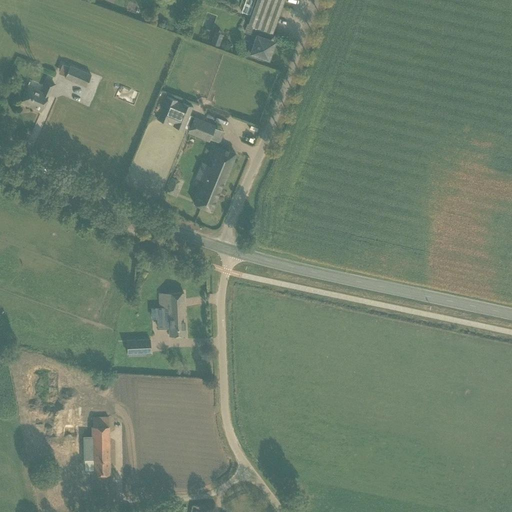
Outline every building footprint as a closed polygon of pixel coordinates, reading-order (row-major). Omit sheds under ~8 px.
[(250,44),(247,54),(256,58),(257,55),(268,59),(273,41),(270,40),(284,0),(255,0),(247,24),(244,31),(256,35),(252,44),(250,44)] [(69,65),(64,77),(86,86),(91,74),(69,65)] [(49,96),(53,87),(54,84),(47,81),(42,92),(27,86),(21,101),(31,105),(31,107),(41,111),(48,96),(49,96)] [(166,96),(158,120),(168,123),(169,121),(185,127),(193,106),(182,102),(182,103),(177,101),(177,100),(166,96)] [(194,117),(189,130),(199,134),(198,136),(208,140),(214,125),(194,117)] [(235,154),(217,146),(193,203),(212,211),(235,154)] [(171,178),(165,192),(176,197),(179,189),(176,187),(178,181),(171,178)] [(160,307),(157,307),(157,318),(158,328),(169,327),(169,335),(175,335),(185,335),(183,292),(159,293),(160,303),(160,307)] [(149,339),(126,340),(128,353),(150,352),(149,339)] [(35,372),(33,432),(52,433),(54,373),(35,372)] [(67,399),(66,442),(80,442),(80,399),(67,399)] [(110,474),(108,428),(91,428),(92,460),(94,459),(94,475),(110,474)]
